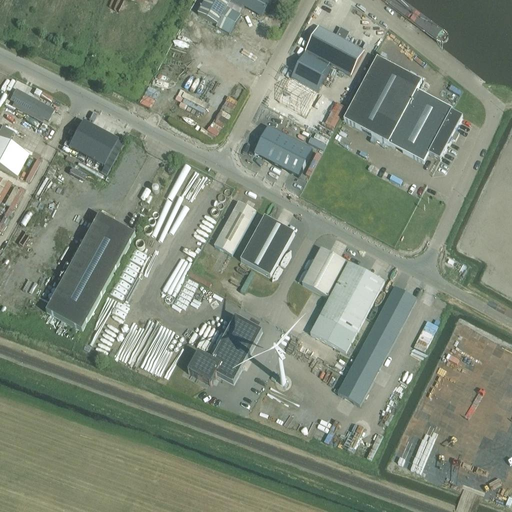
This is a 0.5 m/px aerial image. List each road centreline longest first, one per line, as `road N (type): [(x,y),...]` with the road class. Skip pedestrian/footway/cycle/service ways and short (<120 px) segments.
road 1 (unclassified): [(352,0),(494,107),(422,274)]
road 2 (unclassified): [(219,166),(0,54)]
road 3 (unclassified): [(219,166),(311,0)]
